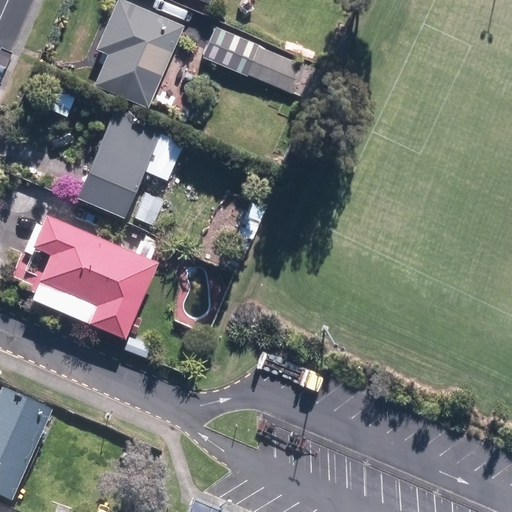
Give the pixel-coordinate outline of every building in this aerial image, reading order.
[(151,106),(186,24),(128,0),(117,0),(97,47),(110,53),(97,83),(151,106)] [(218,25),(205,54),(301,97),(314,68),(218,25)] [(68,114),(79,89),(63,81),(52,107),(68,114)] [(166,126),(117,105),(79,193),(128,214),(166,126)] [(156,224),(166,199),(145,190),(135,215),(156,224)] [(161,258),(51,210),(37,242),(55,250),(35,296),(127,335),(161,258)] [(51,406),(6,386),(0,398),(0,493),(13,500),(40,441),(46,444),(58,419),(47,414),(51,406)]
